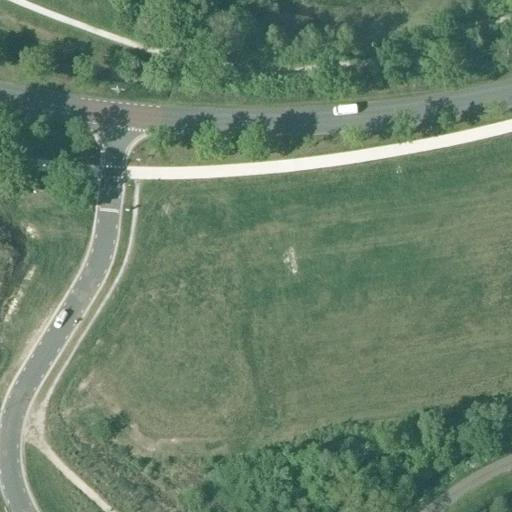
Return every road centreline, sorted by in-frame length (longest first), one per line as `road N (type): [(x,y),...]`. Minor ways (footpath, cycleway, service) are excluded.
road 1 (tertiary): [(22,511),(8,467),(10,420),(100,256),(116,116)]
road 2 (secondary): [(116,116),(317,122),(511,93)]
